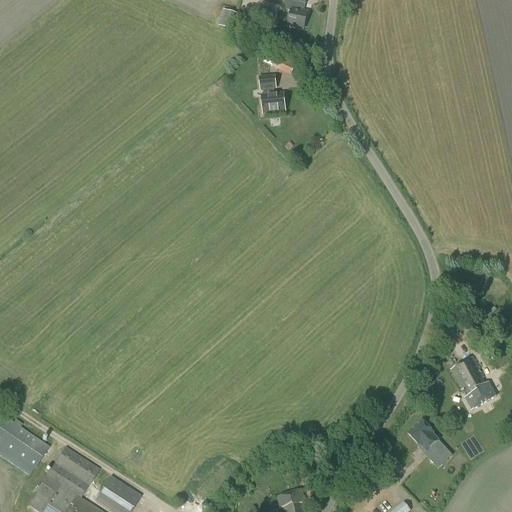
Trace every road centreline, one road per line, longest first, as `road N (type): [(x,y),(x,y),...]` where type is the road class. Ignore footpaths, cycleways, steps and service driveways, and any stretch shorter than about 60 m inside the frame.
road 1 (unclassified): [(324,511),(411,371),(435,285),(422,241),(332,84),(333,0)]
road 2 (track): [(174,511),(0,400)]
